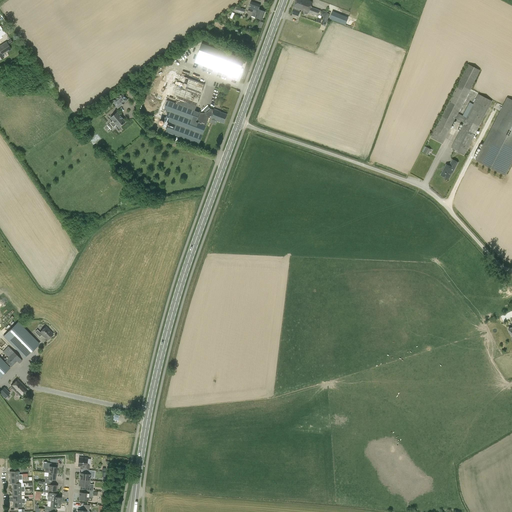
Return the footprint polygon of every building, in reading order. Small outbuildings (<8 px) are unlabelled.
[(295,0),(293,7),(294,8),(292,14),(298,16),(300,11),(299,11),(300,10),(305,11),(304,13),(305,14),(306,14),(307,14),(308,13),(317,16),(319,10),(311,7),(312,2),(306,0),(295,0)] [(265,11),(259,9),(260,4),(251,1),(248,10),(256,13),(255,17),(262,20),(265,11)] [(327,11),(321,24),(325,25),(330,12),(327,11)] [(344,16),(333,11),(330,19),(345,25),(347,19),(343,17),(344,16)] [(0,59),(3,57),(2,55),(11,49),(8,45),(12,42),(11,40),(6,42),(0,45),(0,59)] [(202,43),(195,62),(209,68),(216,49),(202,43)] [(216,49),(209,68),(223,73),(231,54),(216,49)] [(231,54),(223,73),(238,78),(245,59),(231,54)] [(443,144),(454,121),(462,125),(451,148),(465,155),(492,101),(478,94),(465,120),(457,116),(480,70),(468,64),(431,137),(443,144)] [(170,68),(163,87),(178,93),(180,87),(185,74),(170,68)] [(180,87),(178,93),(192,98),(199,79),(185,74),(180,87)] [(199,79),(192,98),(206,103),(213,84),(199,79)] [(122,93),(112,102),(116,106),(118,108),(128,100),(122,93)] [(511,99),(507,97),(475,160),(505,176),(511,162),(511,99)] [(214,110),(210,108),(211,118),(209,122),(215,125),(217,121),(224,123),(227,114),(220,112),(220,111),(214,109),(214,110)] [(117,111),(111,117),(113,120),(111,122),(114,126),(116,124),(119,127),(126,121),(117,111)] [(422,152),(428,155),(431,149),(425,146),(422,152)] [(446,164),(440,175),(448,179),(452,172),(453,173),(458,162),(452,159),(449,165),(446,164)] [(18,322),(3,336),(25,358),(39,344),(18,322)] [(46,326),(40,332),(37,329),(35,332),(39,337),(41,335),(44,338),(44,337),(47,340),(54,334),(46,326)] [(8,346),(2,352),(8,358),(5,361),(11,367),(17,361),(19,363),(22,360),(8,346)] [(0,376),(9,367),(0,357),(0,376)] [(27,389),(17,379),(11,386),(20,396),(27,389)] [(0,390),(0,393),(5,398),(10,393),(4,387),(0,390)] [(80,469),(81,469),(89,470),(89,465),(86,465),(87,458),(79,457),(78,466),(80,466),(80,469)] [(44,472),(48,473),(55,473),(56,473),(57,472),(57,470),(57,469),(56,469),(56,467),(57,464),(43,462),(42,468),(45,468),(44,472)] [(90,480),(90,477),(94,477),(95,471),(89,470),(81,469),(81,473),(80,473),(79,479),(90,480)] [(48,473),(48,477),(45,476),(45,481),(45,482),(46,482),(50,482),(52,482),(52,479),(55,480),(55,473),(48,473)] [(89,484),(90,480),(79,479),(78,485),(84,486),(84,490),(93,491),(93,484),(89,484)] [(84,490),(84,492),(79,492),(78,499),(88,500),(88,497),(92,497),(93,491),(84,490)] [(47,501),(51,501),(60,502),(61,497),(56,496),(56,493),(48,492),(47,501)] [(51,501),(50,507),(50,506),(49,509),(56,510),(56,507),(60,508),(60,502),(51,501)]
